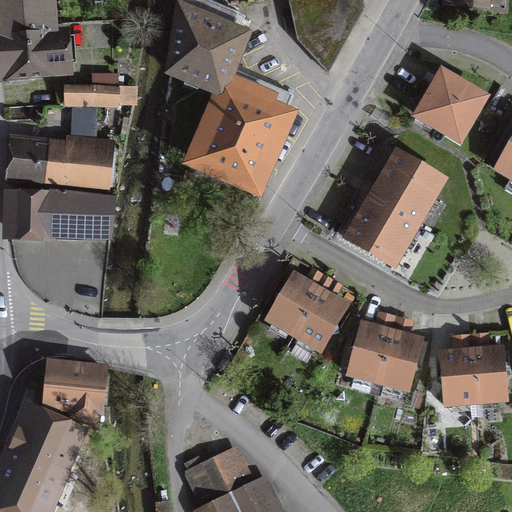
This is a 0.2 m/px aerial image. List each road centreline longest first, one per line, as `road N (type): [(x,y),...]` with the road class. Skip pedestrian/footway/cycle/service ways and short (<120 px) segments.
road 1 (residential): [(275,219),(411,303),(446,312),(511,296)]
road 2 (residential): [(275,219),(391,30)]
road 3 (residential): [(0,333),(194,348)]
road 4 (residential): [(180,511),(171,462),(194,348)]
road 5 (residential): [(194,348),(275,219)]
road 6 (residential): [(511,62),(454,36),(391,30)]
